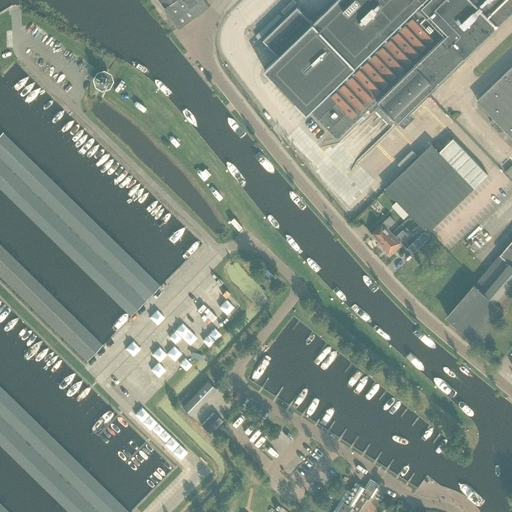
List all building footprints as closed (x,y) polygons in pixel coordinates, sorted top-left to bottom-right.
[(159,0),(180,27),(209,5),(205,0),(159,0)] [(511,0),(337,0),(313,24),(297,7),(263,40),(279,57),(264,72),(305,115),(310,111),(338,139),(377,101),(379,104),(374,108),(390,124),(395,120),(398,123),(511,11),(511,0)] [(511,67),(477,101),(511,137),(511,67)] [(105,87),(109,78),(100,73),(96,83),(105,87)] [(0,189),(131,316),(160,286),(3,132),(0,135),(0,189)] [(386,189),(406,209),(428,232),(488,174),(453,138),(439,152),(432,145),(386,189)] [(407,213),(396,202),(391,206),(402,217),(407,213)] [(380,243),(392,232),(388,228),(395,221),(390,216),(383,223),(382,223),(371,233),(380,243)] [(392,232),(380,243),(389,253),(401,242),(400,242),(408,235),(403,230),(396,237),(392,232)] [(427,231),(418,240),(423,245),(432,236),(427,231)] [(511,300),(511,241),(448,316),(477,341),(511,300)] [(0,274),(88,360),(102,345),(0,245),(0,274)] [(182,407),(191,415),(216,389),(207,381),(182,407)] [(128,511),(0,386),(0,445),(68,511),(128,511)] [(222,421),(214,412),(201,425),(210,434),(222,421)] [(376,484),(370,481),(366,488),(360,485),(356,482),(350,491),(347,489),(332,511),(355,511),(356,511),(357,511),(358,511),(361,507),(363,508),(366,504),(364,503),(367,498),(368,499),(371,495),(370,494),(376,484)] [(9,511),(0,503),(0,511),(9,511)]
